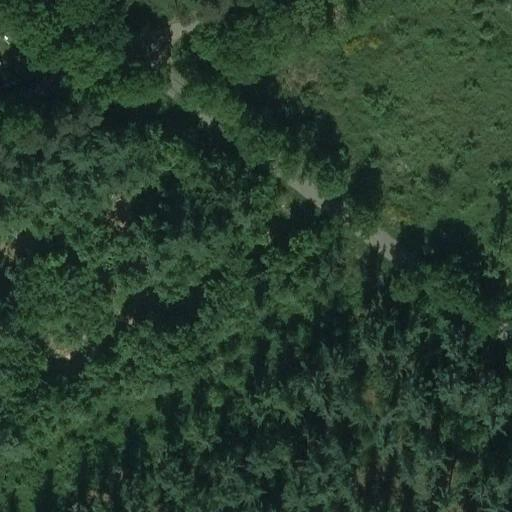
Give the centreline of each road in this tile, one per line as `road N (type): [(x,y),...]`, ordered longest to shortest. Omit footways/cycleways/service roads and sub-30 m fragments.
road 1 (unclassified): [(511,338),(135,53)]
road 2 (unclassified): [(135,53),(0,112)]
road 3 (unclassified): [(255,0),(135,53)]
